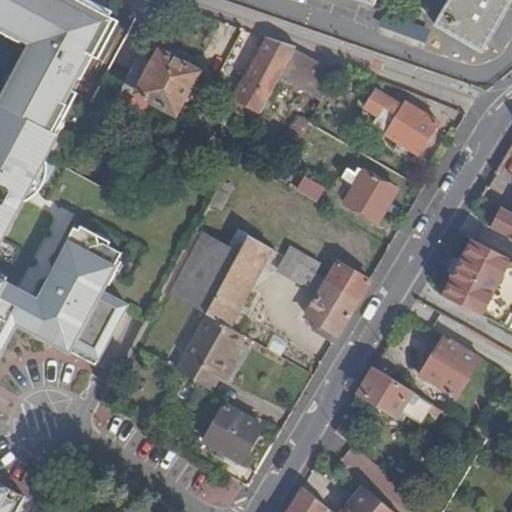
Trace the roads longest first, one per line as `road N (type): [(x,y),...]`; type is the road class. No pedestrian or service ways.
road 1 (residential): [(257,511),(499,108),(511,99)]
road 2 (residential): [(42,421),(72,430),(193,511)]
road 3 (unknown): [(310,425),(417,511)]
